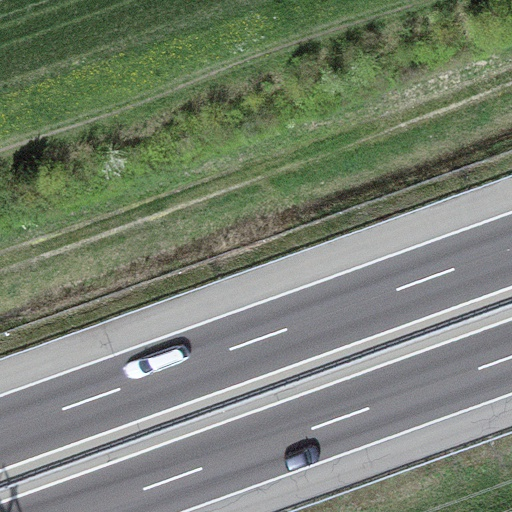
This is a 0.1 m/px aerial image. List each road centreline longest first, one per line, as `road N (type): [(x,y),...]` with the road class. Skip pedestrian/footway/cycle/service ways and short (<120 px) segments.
road 1 (motorway): [(511,253),(0,437)]
road 2 (motorway): [(93,511),(511,360)]
